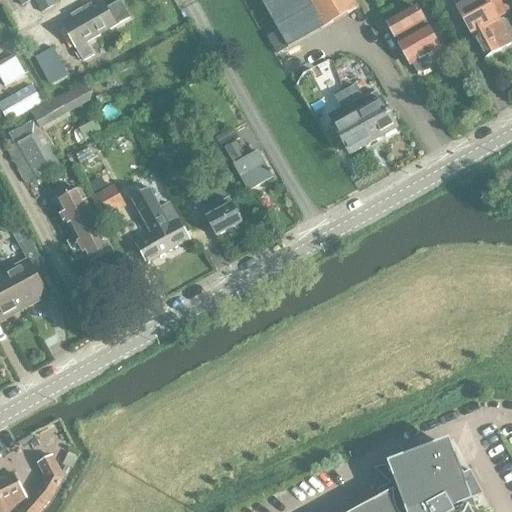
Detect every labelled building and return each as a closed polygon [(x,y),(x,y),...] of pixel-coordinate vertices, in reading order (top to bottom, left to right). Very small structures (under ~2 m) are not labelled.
[(34,0),(42,14),(56,5),(53,0),(17,0),(21,6),(32,0),(34,0)] [(322,30),(304,0),(260,0),(288,48),(322,30)] [(359,10),(353,0),(305,0),(322,30),(359,10)] [(487,0),(474,0),(457,9),(484,59),(511,44),(487,0)] [(494,0),(502,15),(511,10),(511,1),(511,0),(494,0)] [(98,37),(131,19),(120,1),(107,8),(103,2),(93,7),(91,3),(81,9),(98,37)] [(440,50),(415,5),(386,22),(411,66),(413,65),(416,71),(422,73),(429,70),(432,63),(428,57),(440,50)] [(94,55),(87,43),(98,37),(81,9),(69,16),(71,20),(61,25),(83,61),(94,55)] [(50,85),(68,75),(53,47),(34,58),(50,85)] [(0,68),(7,83),(27,72),(19,56),(0,65),(0,68)] [(0,107),(8,122),(41,103),(32,86),(0,104),(0,107)] [(346,91),(374,142),(398,129),(377,92),(363,100),(356,86),(346,91)] [(330,122),(333,126),(350,156),(374,142),(346,91),(335,97),(342,110),(344,114),(330,122)] [(60,167),(34,120),(8,135),(14,145),(7,149),(27,185),(60,167)] [(95,120),(74,132),(80,144),(102,132),(95,120)] [(224,149),(249,192),(273,178),(270,174),(272,173),(270,170),(268,171),(258,153),(244,160),(241,154),(244,153),(237,142),(224,149)] [(99,221),(126,207),(114,185),(87,199),(99,221)] [(55,204),(73,238),(66,242),(73,255),(81,251),(88,264),(109,252),(77,191),(55,204)] [(206,220),(217,239),(242,224),(223,192),(213,198),(221,212),(206,220)] [(190,241),(168,202),(142,217),(151,234),(137,242),(150,265),(190,241)] [(3,225),(0,226),(0,244),(11,239),(3,225)] [(25,257),(36,251),(25,229),(13,236),(25,257)] [(98,283),(120,271),(110,254),(89,266),(98,283)] [(28,261),(5,274),(25,309),(47,296),(28,261)] [(25,309),(5,274),(0,276),(0,318),(2,322),(25,309)] [(356,511),(472,511),(469,507),(476,509),(472,499),(483,495),(470,471),(463,474),(461,471),(458,468),(455,465),(452,463),(448,461),(445,460),(446,457),(437,455),(437,458),(433,457),(429,458),(425,458),(413,461),(410,453),(394,462),(395,465),(374,469),(390,484),(377,491),(381,499),(356,511)] [(53,457),(38,465),(45,479),(42,485),(27,502),(13,474),(0,480),(0,500),(5,511),(39,511),(65,478),(53,457)]
